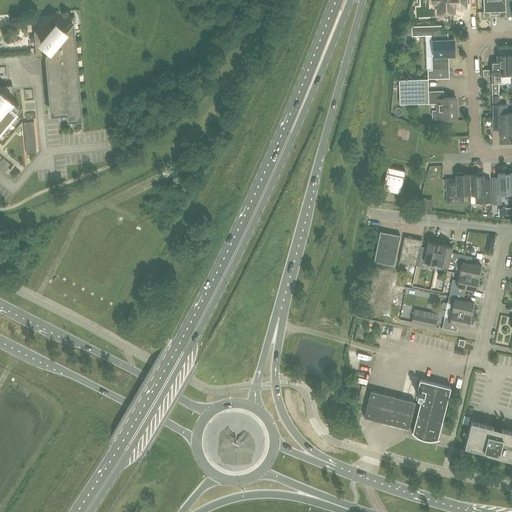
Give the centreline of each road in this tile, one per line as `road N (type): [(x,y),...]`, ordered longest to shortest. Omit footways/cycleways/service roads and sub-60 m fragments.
road 1 (primary): [(92,511),(216,298),(350,0)]
road 2 (primary): [(336,0),(212,282),(79,511)]
road 3 (primary): [(279,305),(363,0)]
road 4 (primary): [(216,410),(186,403),(0,304)]
road 5 (primary): [(0,338),(197,442)]
road 6 (primary): [(346,472),(304,444),(280,408),(279,305)]
road 7 (primary): [(201,511),(264,494),(344,511)]
road 8 (primary): [(481,511),(346,472)]
road 9 (residential): [(369,214),(508,230)]
road 10 (residential): [(511,153),(477,152),(471,47)]
road 11 (residential): [(479,365),(508,230)]
